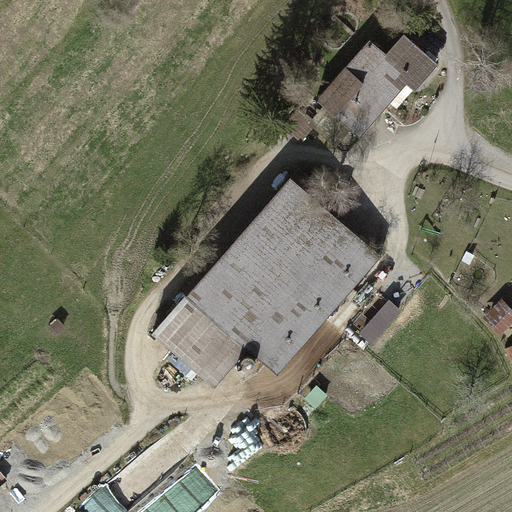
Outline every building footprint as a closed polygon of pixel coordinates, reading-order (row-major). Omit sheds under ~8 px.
[(390,57),(373,42),(320,102),(326,107),(311,124),(346,155),(361,138),(362,139),(411,83),(418,89),(439,65),(407,37),(390,57)] [(295,112),(282,127),(301,143),(314,128),(295,112)] [(381,251),(293,172),(150,332),(172,352),(164,361),(191,386),(200,376),(210,386),(245,347),(273,372),(381,251)] [(511,307),(503,300),(485,319),(503,335),(511,325),(511,307)] [(511,404),(412,464),(424,485),(511,432),(511,404)] [(105,511),(126,511),(196,454),(175,428),(92,497),(105,511)]
